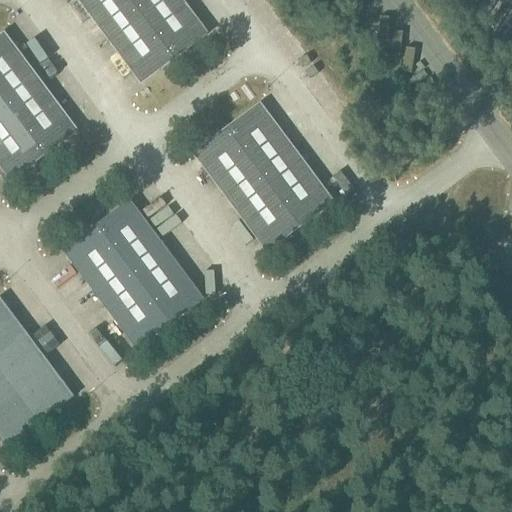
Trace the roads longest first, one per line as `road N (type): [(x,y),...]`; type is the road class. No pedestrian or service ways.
road 1 (unknown): [(10,241),(137,417)]
road 2 (unknown): [(140,142),(262,319)]
road 3 (unknown): [(260,50),(389,220)]
road 4 (unknown): [(42,0),(140,142)]
road 5 (unknown): [(0,491),(27,499),(137,417)]
road 6 (unknown): [(10,241),(140,142)]
road 7 (unknown): [(262,319),(389,220)]
road 8 (unknown): [(137,417),(262,319)]
road 9 (unknown): [(140,142),(260,50)]
road 10 (unknown): [(389,220),(497,131)]
